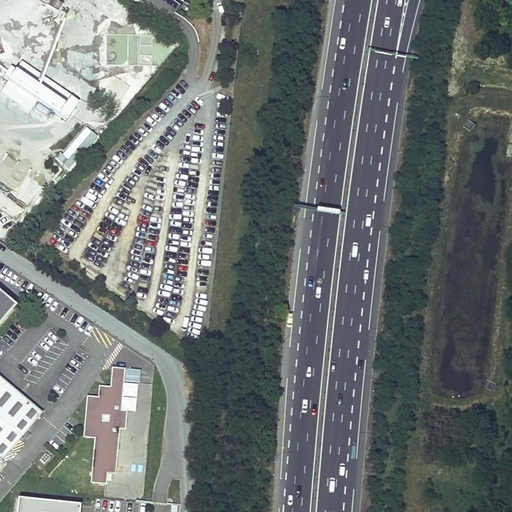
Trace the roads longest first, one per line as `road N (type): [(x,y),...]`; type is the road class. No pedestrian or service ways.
road 1 (motorway): [(334,511),(363,198)]
road 2 (motorway): [(327,200),(297,511)]
road 3 (motorway): [(363,198),(414,0)]
road 4 (motorway): [(358,0),(327,200)]
road 5 (motorway): [(340,0),(327,200)]
road 6 (motorway): [(363,198),(391,0)]
road 7 (unknown): [(13,131),(64,128),(86,105),(85,40),(69,0)]
